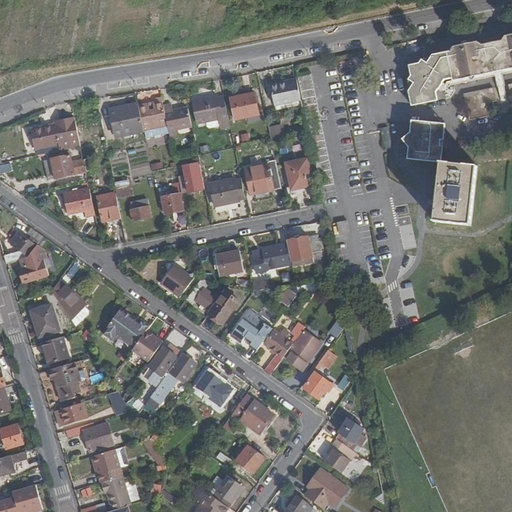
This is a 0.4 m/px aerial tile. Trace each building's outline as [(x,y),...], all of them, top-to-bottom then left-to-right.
[(415,109),(432,105),(440,104),(438,96),(439,94),(442,95),(445,89),(444,86),(446,85),(455,84),(455,87),(511,75),(511,39),(507,40),(503,46),(483,50),(478,46),(456,50),(453,56),(434,59),(429,66),(422,62),(418,67),(413,68),(413,76),(411,80),(417,85),(412,92),(415,109)] [(302,101),(298,81),(268,88),(273,107),(302,101)] [(495,87),(463,93),(467,114),(499,107),(495,87)] [(261,116),(256,93),(232,98),(237,121),(261,116)] [(232,125),(226,97),(219,98),(219,97),(195,102),(199,121),(222,117),(225,126),(232,125)] [(164,102),(163,99),(153,101),(153,104),(141,107),(146,133),(169,129),(164,102)] [(193,125),(189,107),(174,110),(172,100),(164,102),(169,129),(169,130),(193,125)] [(141,107),(140,104),(110,110),(114,130),(118,129),(120,137),(146,133),(141,107)] [(83,147),(77,121),(33,130),(37,151),(70,144),(71,149),(83,147)] [(410,162),(444,166),(448,129),(414,125),(413,136),(406,143),(412,150),(410,162)] [(272,135),(280,135),(279,126),(271,127),(272,135)] [(57,179),(87,173),(84,161),(73,164),(71,154),(60,156),(60,155),(52,156),(57,179)] [(313,184),(307,158),(285,162),(290,188),(313,184)] [(283,189),(277,160),(270,162),(270,165),(248,170),(252,195),(283,189)] [(11,163),(0,166),(0,175),(14,171),(11,163)] [(190,194),(207,191),(201,166),(185,169),(187,180),(190,194)] [(478,170),(444,166),(438,226),(472,230),(478,170)] [(215,207),(247,200),(243,179),(211,185),(215,207)] [(181,185),(183,196),(190,194),(187,180),(180,181),(181,185)] [(131,181),(117,184),(121,199),(134,196),(131,181)] [(172,187),(174,197),(183,196),(181,185),(172,187)] [(97,216),(92,189),(65,195),(69,216),(86,213),(88,218),(97,216)] [(123,217),(118,194),(100,197),(105,221),(123,217)] [(167,216),(187,212),(183,196),(174,197),(163,199),(167,216)] [(135,222),(153,218),(150,200),(133,203),(135,211),(133,212),(135,222)] [(334,252),(328,221),(318,224),(324,253),(334,252)] [(350,232),(347,221),(338,223),(340,234),(350,232)] [(22,251),(5,256),(8,264),(21,260),(31,257),(39,245),(45,237),(32,227),(29,232),(33,236),(30,241),(19,233),(12,244),(22,251)] [(311,238),(290,242),(291,244),(294,262),(315,258),(311,238)] [(269,273),(296,268),(294,262),(291,244),(264,250),(266,257),(255,259),(258,274),(268,272),(269,273)] [(31,257),(21,260),(23,268),(20,269),(24,283),(51,275),(47,258),(49,258),(47,250),(39,245),(31,257)] [(254,252),(255,259),(266,257),(264,250),(254,252)] [(241,251),(218,256),(222,276),(245,271),(241,251)] [(337,266),(334,252),(324,253),(327,268),(337,266)] [(177,292),(175,294),(181,298),(196,278),(177,265),(164,282),(177,292)] [(206,289),(211,282),(203,280),(188,301),(195,305),(198,301),(213,312),(211,315),(225,325),(239,306),(225,295),(221,300),(206,289)] [(72,291),(62,281),(54,292),(77,327),(90,314),(90,310),(85,306),(87,305),(72,291)] [(163,285),(175,294),(177,292),(164,282),(163,285)] [(257,291),(270,290),(268,283),(255,285),(257,291)] [(281,301),(288,307),(298,293),(291,287),(281,301)] [(74,289),(72,291),(87,305),(88,303),(74,289)] [(60,331),(52,305),(32,310),(39,337),(60,331)] [(146,333),(151,326),(142,320),(140,322),(138,324),(132,319),(133,317),(122,310),(104,335),(121,348),(126,342),(135,349),(146,333)] [(247,316),(255,322),(260,316),(251,310),(247,316)] [(336,341),(347,326),(344,312),(328,335),(336,341)] [(274,330),(276,328),(269,324),(265,329),(255,322),(247,316),(233,336),(243,344),(249,336),(256,342),(254,347),(260,351),(265,343),(274,330)] [(304,332),(307,328),(300,323),(293,332),(300,338),(304,332)] [(282,336),(274,330),(265,343),(280,353),(266,373),(272,377),(292,349),(295,345),(287,339),(292,333),(286,330),(282,336)] [(320,344),(304,332),(300,338),(295,345),(292,349),(295,352),(289,360),(302,370),(320,344)] [(153,338),(146,333),(135,349),(134,350),(150,362),(164,342),(158,338),(156,340),(153,338)] [(68,358),(63,337),(43,343),(50,363),(68,358)] [(168,350),(177,356),(179,352),(171,346),(168,350)] [(178,357),(177,356),(168,350),(165,348),(145,376),(158,385),(178,357)] [(339,356),(330,350),(315,371),(318,373),(324,366),(329,370),(339,356)] [(173,373),(171,371),(152,398),(159,402),(174,381),(171,379),(174,374),(185,381),(197,364),(185,355),(173,373)] [(82,381),(77,363),(50,371),(53,381),(55,380),(58,379),(61,388),(58,389),(62,402),(76,398),(71,385),(82,381)] [(213,401),(225,384),(209,372),(199,386),(213,396),(211,400),(213,401)] [(306,389),(321,400),(327,392),(330,393),(335,385),(333,383),(332,385),(317,374),(306,389)] [(347,392),(352,381),(345,378),(340,388),(347,392)] [(146,383),(139,397),(147,402),(155,388),(146,383)] [(234,390),(225,384),(213,401),(221,407),(234,390)] [(0,413),(13,410),(6,386),(0,387),(0,413)] [(120,416),(132,412),(119,391),(110,394),(120,416)] [(276,415),(248,395),(234,414),(261,434),(276,415)] [(87,418),(83,404),(57,411),(61,425),(87,418)] [(337,437),(358,452),(361,447),(356,443),(366,429),(363,426),(364,424),(359,420),(357,422),(352,418),(337,437)] [(96,423),(67,432),(69,439),(86,434),(91,452),(115,445),(109,424),(97,427),(96,423)] [(9,448),(22,445),(19,435),(22,435),(19,425),(3,430),(9,448)] [(160,452),(151,438),(144,441),(154,456),(160,452)] [(348,458),(354,451),(337,438),(331,446),(333,448),(324,461),(342,474),(351,460),(348,458)] [(257,475),(268,458),(251,446),(239,462),(257,475)] [(124,477),(116,449),(94,456),(102,483),(124,477)] [(26,459),(23,451),(0,458),(1,462),(0,462),(0,476),(13,473),(11,464),(26,459)] [(222,453),(219,458),(230,465),(233,459),(222,453)] [(172,457),(168,463),(176,469),(180,463),(172,457)] [(306,496),(323,509),(329,501),(336,506),(349,488),(321,468),(308,486),(311,488),(306,496)] [(212,488),(218,492),(227,480),(220,476),(212,488)] [(132,504),(124,477),(102,483),(104,490),(106,490),(112,511),(132,504)] [(215,497),(230,508),(245,488),(229,477),(227,480),(218,492),(215,497)] [(32,511),(44,508),(37,484),(13,491),(15,498),(0,502),(0,511),(32,511)] [(134,503),(141,500),(136,484),(129,487),(134,503)] [(228,511),(231,508),(230,508),(215,497),(201,487),(193,498),(204,505),(198,511),(228,511)] [(78,491),(80,500),(94,497),(92,488),(78,491)] [(165,492),(162,495),(175,505),(177,501),(165,492)] [(288,511),(311,511),(314,508),(297,496),(289,508),(291,509),(288,511)]
